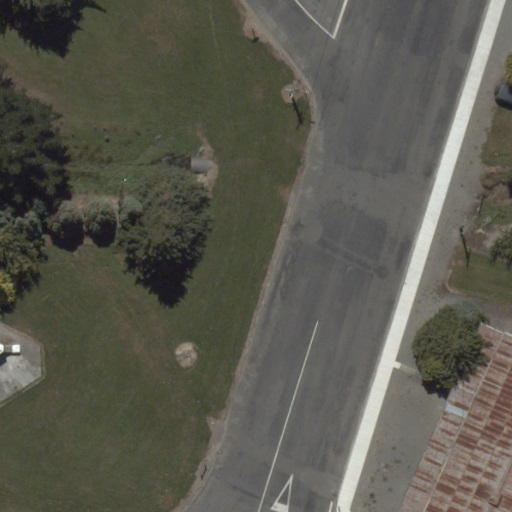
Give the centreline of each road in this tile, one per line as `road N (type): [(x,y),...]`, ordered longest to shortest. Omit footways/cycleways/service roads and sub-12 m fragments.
road 1 (residential): [(258,511),(401,63)]
road 2 (residential): [(293,0),(333,35),(401,63)]
